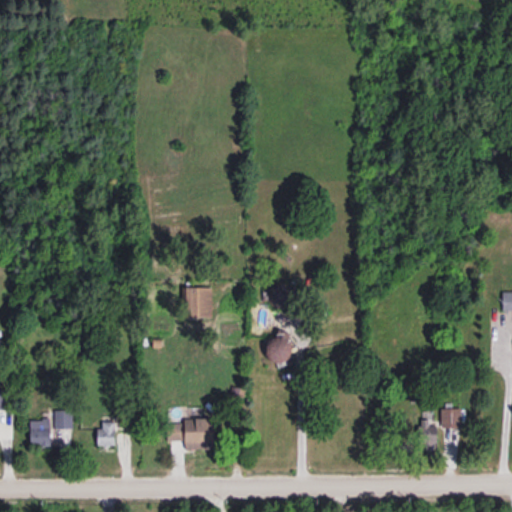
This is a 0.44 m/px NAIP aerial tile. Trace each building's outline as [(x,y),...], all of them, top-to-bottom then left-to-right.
[(211,286),(181,287),(182,317),(211,316),(211,286)] [(288,307),(288,286),(269,286),(269,307),(288,307)] [(511,309),(511,290),(502,291),(502,310),(511,309)] [(292,333),(272,328),(264,357),(284,362),(292,333)] [(460,407),(440,408),(440,427),(460,426),(460,407)] [(71,409),(53,409),(54,428),(72,427),(71,409)] [(49,445),(49,418),(29,418),(29,445),(49,445)] [(213,448),(212,419),(166,420),(167,440),(184,440),(184,449),(213,448)] [(98,445),(114,444),(113,420),(97,421),(98,445)]
